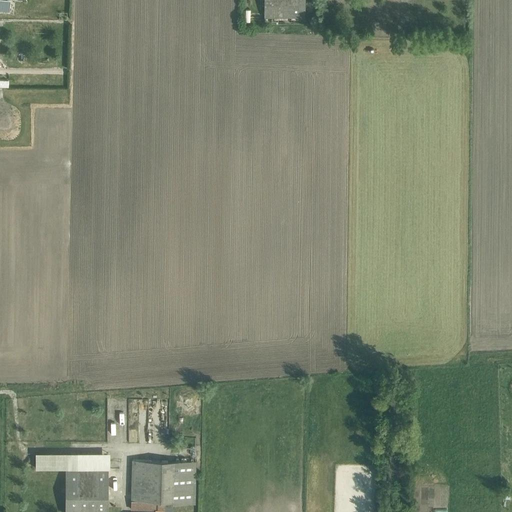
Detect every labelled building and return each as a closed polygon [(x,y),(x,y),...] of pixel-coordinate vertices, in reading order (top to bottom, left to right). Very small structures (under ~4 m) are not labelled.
[(304,0),(263,0),(264,23),(304,23),(304,0)] [(35,467),(110,467),(110,451),(35,451),(35,467)] [(132,459),(130,510),(157,510),(157,511),(164,511),(164,501),(173,500),(173,503),(195,503),(196,461),(132,459)] [(107,511),(108,469),(65,468),(64,511),(107,511)] [(503,500),(511,500),(511,488),(503,488),(503,500)]
